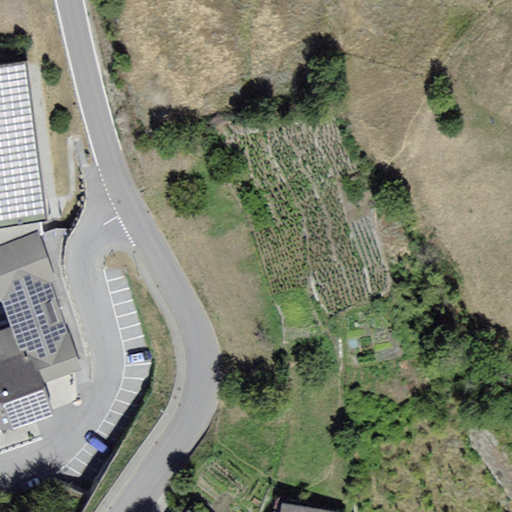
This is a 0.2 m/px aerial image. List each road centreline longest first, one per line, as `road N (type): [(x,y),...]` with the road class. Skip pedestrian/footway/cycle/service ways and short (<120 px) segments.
road 1 (unclassified): [(0,467),(65,443),(101,408),(112,376),(86,258),(136,212)]
road 2 (tertiary): [(136,212),(209,357),(208,398),(193,432),(135,511)]
road 3 (tertiary): [(74,0),(111,166),(136,212)]
